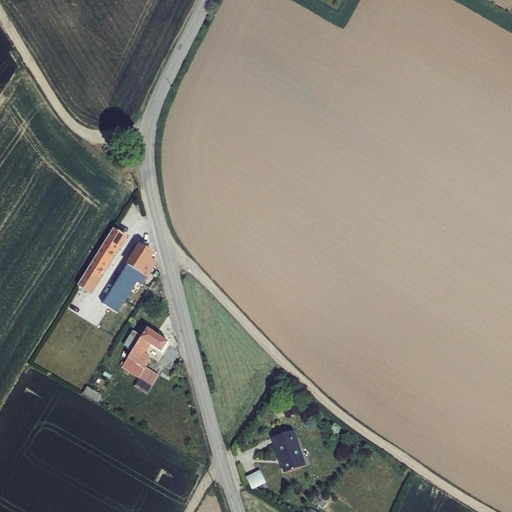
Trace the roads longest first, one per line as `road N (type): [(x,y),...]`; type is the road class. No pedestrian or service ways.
road 1 (tertiary): [(238,511),(147,169),(156,100),(206,0)]
road 2 (track): [(162,236),(347,422),(486,511)]
road 3 (track): [(148,134),(76,129),(0,9)]
